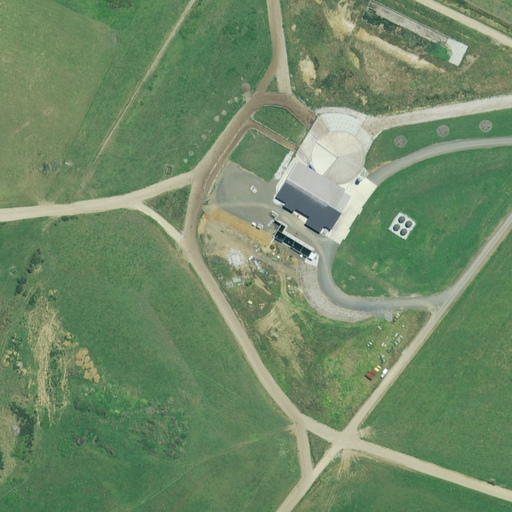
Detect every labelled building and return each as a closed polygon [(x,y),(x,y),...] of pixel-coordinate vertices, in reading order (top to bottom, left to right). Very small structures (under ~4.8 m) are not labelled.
[(226,173),(220,170),(216,179),(221,182),(226,173)] [(185,179),(180,176),(177,184),(181,186),(185,179)] [(236,183),(232,180),(227,184),(230,188),(236,183)] [(240,187),(236,184),(230,191),(233,194),(240,187)] [(287,228),(278,223),(271,236),(309,258),(312,252),(283,235),(287,228)]
